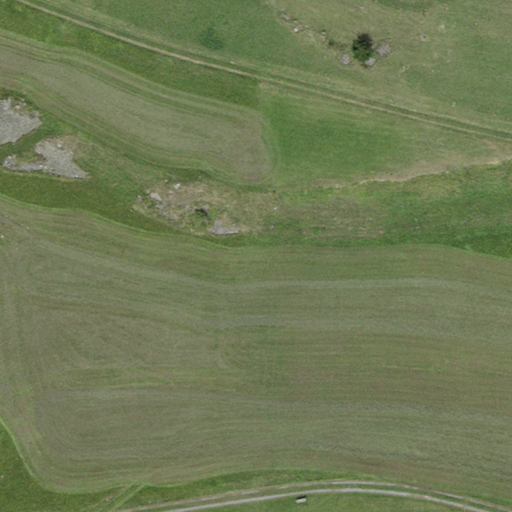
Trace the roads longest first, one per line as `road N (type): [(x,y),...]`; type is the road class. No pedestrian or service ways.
road 1 (track): [(511,136),(134,43),(22,0)]
road 2 (track): [(158,511),(349,485),(431,493),(497,511)]
